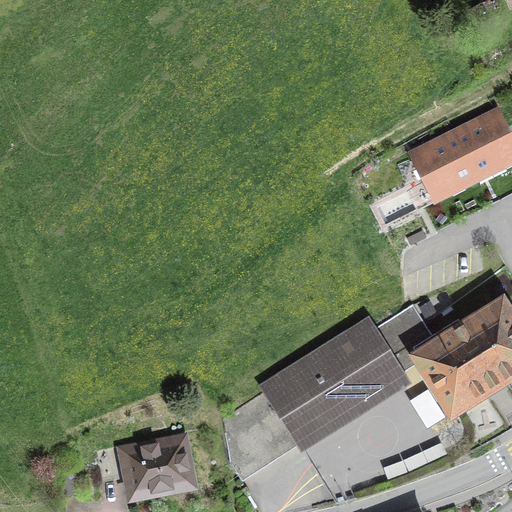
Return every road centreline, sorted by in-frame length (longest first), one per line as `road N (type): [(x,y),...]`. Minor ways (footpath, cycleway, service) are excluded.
road 1 (track): [(511,76),(343,169)]
road 2 (residential): [(367,511),(511,456)]
